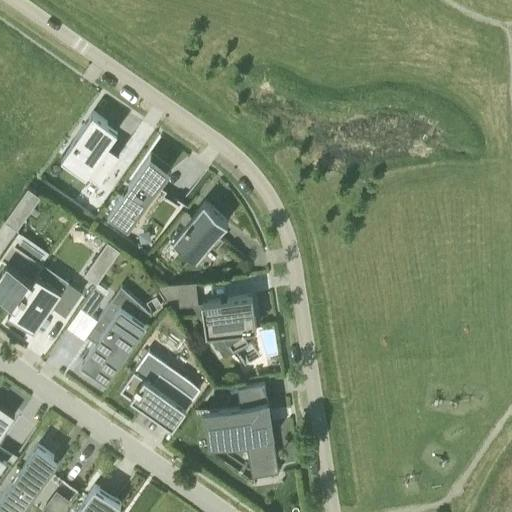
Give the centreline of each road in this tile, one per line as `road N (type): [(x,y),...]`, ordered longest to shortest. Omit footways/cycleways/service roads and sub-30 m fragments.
road 1 (residential): [(331,511),(289,253),(269,202),(233,157),(12,0)]
road 2 (residential): [(217,511),(0,358)]
